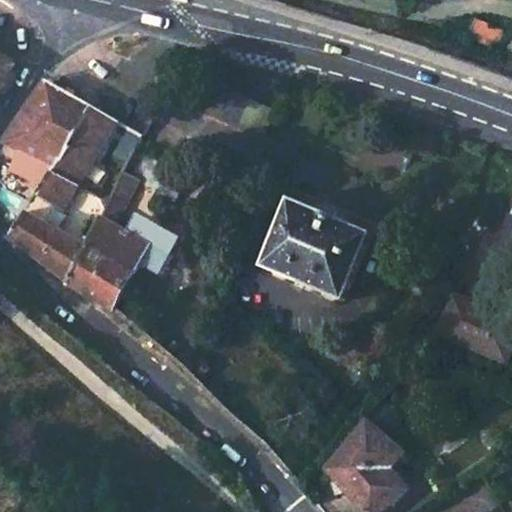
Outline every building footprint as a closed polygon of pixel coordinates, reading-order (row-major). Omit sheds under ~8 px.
[(472,17),(467,37),(499,46),(504,26),(472,17)] [(0,95),(20,68),(0,54),(0,95)] [(8,144),(28,156),(17,174),(44,193),(75,146),(72,145),(95,105),(55,81),(8,144)] [(289,113),(214,84),(204,109),(279,138),(289,113)] [(89,245),(53,226),(63,208),(91,215),(102,194),(77,181),(120,119),(95,105),(72,145),(75,146),(44,193),(15,238),(73,276),(89,245)] [(126,174),(178,203),(194,176),(141,147),(126,174)] [(136,272),(143,260),(159,269),(168,253),(131,232),(118,223),(127,208),(112,201),(89,245),(136,272)] [(375,236),(293,202),(265,269),(347,303),(375,236)] [(168,253),(176,239),(138,218),(131,232),(168,253)] [(136,272),(89,245),(73,276),(70,278),(116,307),(136,272)] [(511,310),(464,291),(447,332),(511,359),(511,310)] [(415,452),(382,420),(338,465),(347,476),(358,491),(374,511),(384,511),(413,487),(398,469),(415,452)] [(347,476),(341,478),(345,495),(358,491),(347,476)]
